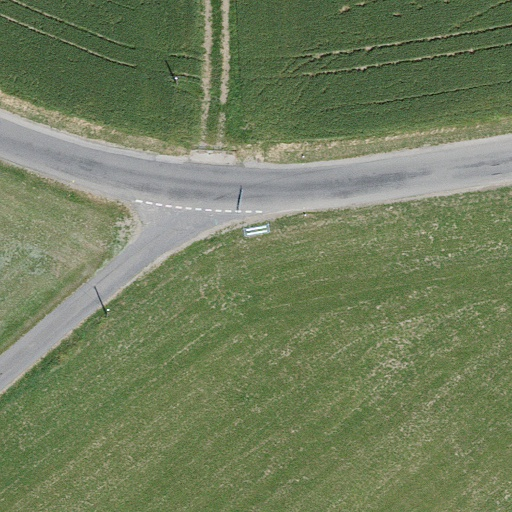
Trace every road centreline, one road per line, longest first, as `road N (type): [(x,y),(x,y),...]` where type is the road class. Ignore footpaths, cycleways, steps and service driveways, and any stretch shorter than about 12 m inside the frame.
road 1 (tertiary): [(0,135),(123,174),(217,192),(301,193),(511,160)]
road 2 (track): [(217,192),(0,379)]
